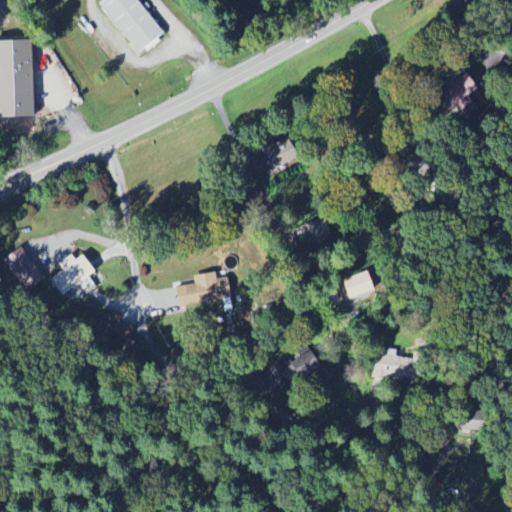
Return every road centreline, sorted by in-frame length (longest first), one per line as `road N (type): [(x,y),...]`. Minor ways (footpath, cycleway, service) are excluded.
road 1 (residential): [(110,140),(137,277),(176,359),(201,375),(328,413),(439,472)]
road 2 (primary): [(0,186),(110,140),(364,0)]
